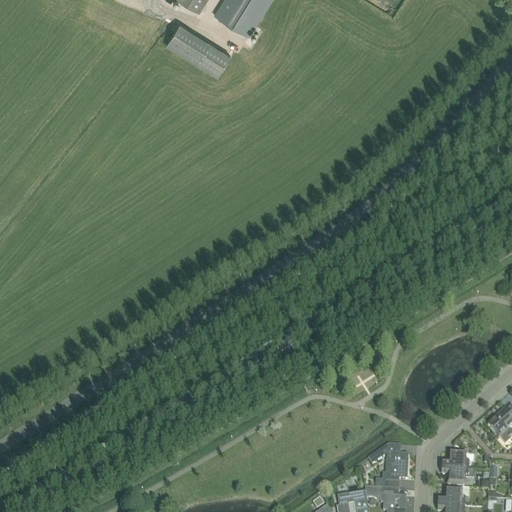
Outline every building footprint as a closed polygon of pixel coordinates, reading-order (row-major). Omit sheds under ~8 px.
[(179,0),(199,12),(206,0),(179,0)] [(249,37),(272,0),(224,0),(215,15),(249,37)] [(180,25),(167,46),(217,77),(231,56),(180,25)] [(495,419),(489,425),(500,437),(506,443),(511,437),(511,435),(511,434),(511,430),(510,428),(511,426),(511,415),(506,409),(506,408),(505,407),(493,417),(495,419)] [(386,481),(385,488),(388,489),(399,489),(400,479),(408,479),(409,454),(387,453),(388,445),(368,459),(373,465),(387,455),(386,473),(390,474),(390,481),(386,481)] [(443,462),(442,468),(469,469),(470,460),(474,461),(474,454),(466,453),(449,452),(449,462),(443,462)] [(475,469),(469,469),(442,468),(442,474),(448,474),(447,485),(457,485),(465,485),(465,478),(474,478),(475,469)] [(388,489),(385,488),(380,488),(365,487),(366,491),(367,498),(379,498),(379,495),(382,495),(381,503),(384,503),(383,511),(387,511),(405,511),(407,496),(388,495),(388,489)] [(438,505),(465,506),(466,497),(462,497),(462,489),(445,488),(445,499),(439,498),(438,505)] [(368,511),(369,511),(369,508),(367,498),(366,491),(338,496),(339,507),(341,506),(342,511),(363,511),(369,511),(368,511)]
